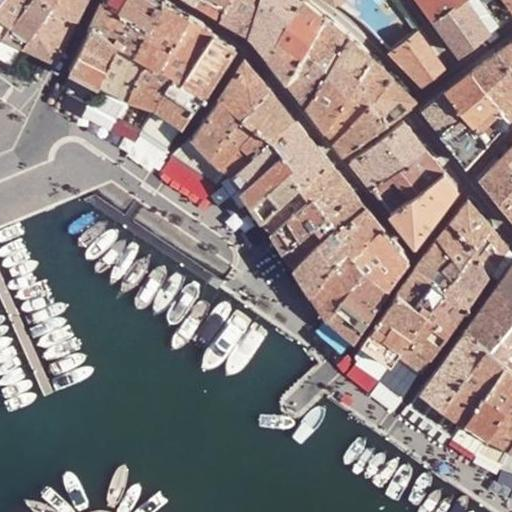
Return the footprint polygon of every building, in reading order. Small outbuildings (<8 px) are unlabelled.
[(0,0),(0,29),(4,31),(26,0),(0,0)] [(14,36),(24,41),(51,0),(53,0),(54,0),(53,0),(26,0),(4,31),(14,36)] [(82,8),(85,0),(53,0),(54,0),(53,0),(51,0),(24,41),(41,49),(57,56),(82,8)] [(100,81),(132,17),(103,0),(70,66),(85,74),(100,81)] [(148,27),(163,2),(160,0),(103,0),(132,17),(148,27)] [(222,15),(227,0),(198,0),(208,6),(222,15)] [(248,32),(258,0),(227,0),(222,15),(235,23),(248,32)] [(267,54),(298,0),(258,0),(248,32),(258,43),(267,54)] [(286,78),(324,15),(305,0),(298,0),(267,54),(277,66),(286,78)] [(419,0),(422,3),(434,19),(459,0),(419,0)] [(490,29),(468,0),(459,0),(434,19),(447,36),(459,53),(490,29)] [(177,10),(163,2),(148,27),(157,32),(175,43),(191,18),(177,10)] [(306,102),(348,35),(324,15),(286,78),(296,90),(306,102)] [(157,32),(148,27),(132,17),(100,81),(114,89),(128,96),(157,32)] [(214,32),(191,18),(175,43),(161,66),(173,73),(183,79),(214,32)] [(417,28),(390,48),(423,81),(444,65),(417,28)] [(161,66),(175,43),(157,32),(128,96),(142,101),(155,105),(173,73),(161,66)] [(236,45),(214,32),(183,79),(204,92),(236,45)] [(324,126),(372,56),(348,35),(306,102),(315,114),(324,126)] [(511,39),(499,49),(511,65),(511,39)] [(511,65),(499,49),(471,69),(509,116),(511,113),(511,65)] [(329,132),(334,138),(370,101),(371,102),(394,77),(372,56),(324,126),(329,132)] [(219,95),(243,112),(268,85),(245,57),(219,95)] [(471,69),(445,87),(489,138),(499,127),(509,116),(471,69)] [(204,92),(183,79),(173,73),(155,105),(169,114),(183,124),(204,92)] [(371,102),(388,120),(417,100),(394,77),(371,102)] [(243,112),(273,135),(293,116),(281,100),(268,85),(243,112)] [(489,138),(445,87),(421,106),(466,162),(477,150),(489,138)] [(202,144),(211,154),(243,112),(219,95),(193,134),(202,144)] [(345,152),(388,120),(371,102),(370,101),(334,138),(339,145),(345,152)] [(231,173),(273,135),(243,112),(211,154),(221,163),(226,168),(231,173)] [(303,181),(329,159),(311,137),(293,116),(273,135),(283,149),(242,187),(252,200),(290,167),(303,181)] [(374,189),(426,146),(415,133),(403,120),(350,159),(374,189)] [(283,149),(273,135),(231,173),(236,180),(242,187),(283,149)] [(511,144),(481,179),(511,216),(511,144)] [(382,200),(390,210),(445,168),(426,146),(374,189),(382,200)] [(342,174),(329,159),(303,181),(312,194),(325,212),(355,190),(342,174)] [(262,215),(303,181),(290,167),(252,200),(257,208),(262,215)] [(445,168),(390,210),(414,240),(436,212),(458,184),(445,168)] [(273,230),(312,194),(303,181),(262,215),(268,223),(273,230)] [(360,197),(355,190),(325,212),(326,213),(335,224),(336,227),(365,203),(360,197)] [(279,239),(285,248),(326,213),(325,212),(312,194),(273,230),(279,239)] [(462,263),(475,245),(492,224),(469,198),(454,216),(438,235),(462,263)] [(374,213),(365,203),(336,227),(350,246),(353,250),(382,224),(374,213)] [(326,213),(285,248),(290,256),(295,264),(335,224),(326,213)] [(350,246),(336,227),(335,224),(295,264),(304,277),(313,290),(350,246)] [(396,240),(382,224),(353,250),(365,266),(389,285),(410,257),(396,240)] [(475,245),(480,255),(499,233),(492,224),(475,245)] [(480,255),(490,274),(511,247),(505,240),(499,233),(480,255)] [(427,250),(453,276),(462,263),(438,235),(433,242),(427,250)] [(475,294),(490,274),(480,255),(475,245),(462,263),(453,276),(475,294)] [(365,266),(353,250),(350,246),(313,290),(321,303),(329,316),(365,266)] [(428,310),(453,276),(427,250),(415,264),(406,277),(397,289),(428,310)] [(511,318),(511,263),(492,291),(467,325),(487,341),(492,345),(511,318)] [(342,327),(355,338),(374,308),(391,286),(389,285),(365,266),(329,316),(342,327)] [(463,311),(475,294),(453,276),(428,310),(451,328),(463,311)] [(400,350),(428,310),(397,289),(374,323),(361,342),(377,352),(392,362),(400,350)] [(423,366),(451,328),(428,310),(400,350),(408,356),(423,366)] [(511,318),(492,345),(505,356),(464,417),(477,425),(489,433),(511,397),(511,318)] [(492,345),(487,341),(467,325),(422,386),(433,394),(444,403),(464,417),(505,356),(492,345)] [(500,439),(510,444),(511,440),(511,397),(489,433),(490,434),(500,439)]
